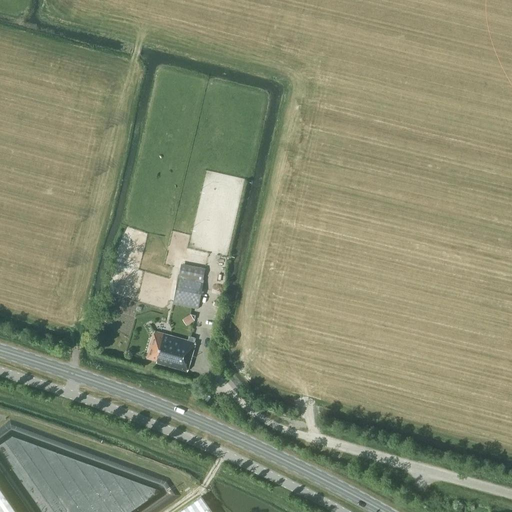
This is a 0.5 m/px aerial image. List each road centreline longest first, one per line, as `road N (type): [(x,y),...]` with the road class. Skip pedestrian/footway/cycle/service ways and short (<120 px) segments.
road 1 (primary): [(383,511),(206,424),(0,350)]
road 2 (unclassified): [(0,371),(223,453),(341,511)]
road 3 (unclassified): [(511,494),(306,436)]
